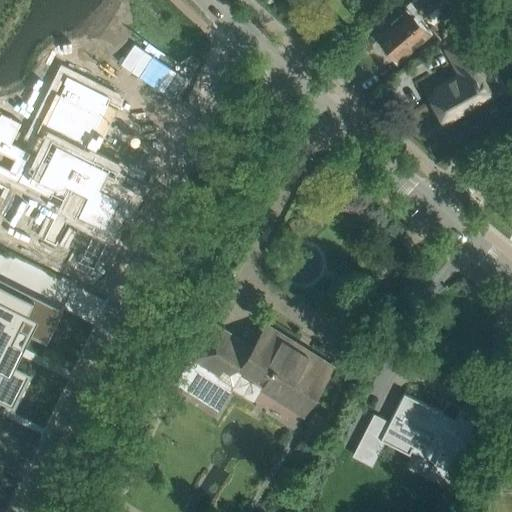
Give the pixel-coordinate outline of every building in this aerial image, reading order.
[(396,0),(385,10),(371,24),(377,31),(373,35),(396,60),(427,31),(416,19),(436,0),(396,0)] [(430,96),(443,120),(460,112),(463,113),(470,109),(471,105),(491,94),(481,75),(487,71),(468,35),(445,48),(452,62),(457,59),(466,76),(430,96)] [(15,172),(15,174),(52,192),(52,193),(61,197),(62,195),(62,194),(67,185),(69,186),(68,188),(70,190),(72,187),(85,194),(80,203),(79,202),(78,204),(80,205),(76,213),(92,221),(89,226),(92,228),(95,222),(103,226),(112,210),(117,198),(119,196),(99,186),(103,179),(103,178),(108,168),(92,160),(118,107),(105,101),(107,97),(67,78),(39,135),(44,137),(44,138),(55,143),(47,159),(26,149),(20,162),(21,162),(16,173),(15,172)] [(0,401),(13,408),(31,373),(14,365),(5,361),(4,364),(0,362),(0,352),(2,349),(5,351),(5,349),(2,348),(7,339),(10,341),(10,339),(7,338),(13,327),(14,323),(20,326),(33,300),(0,283),(0,401)] [(212,323),(175,383),(218,409),(243,369),(304,407),(327,371),(292,349),(295,344),(266,325),(252,348),(212,323)] [(404,393),(395,410),(388,423),(374,416),(354,455),(371,463),(383,440),(409,454),(412,448),(438,461),(440,458),(460,468),(484,420),(461,409),(455,421),(432,409),(433,407),(404,393)]
